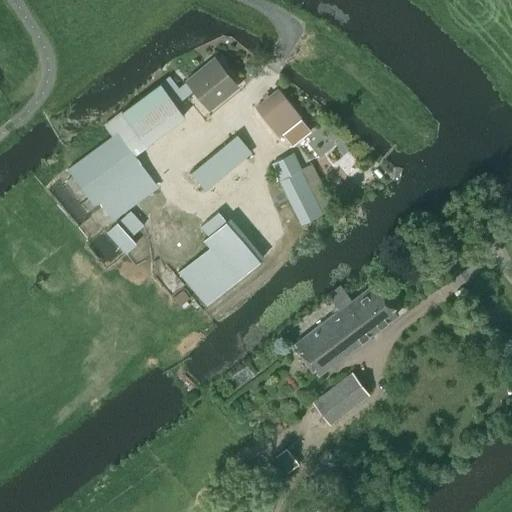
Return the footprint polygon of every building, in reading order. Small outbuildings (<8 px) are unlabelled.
[(187,80),(178,87),(185,96),(194,89),(209,107),(236,85),(214,58),(187,80)] [(112,136),(68,168),(93,203),(98,200),(112,219),(157,186),(134,155),(116,133),(130,122),(148,144),(185,116),(175,104),(185,96),(178,87),(169,76),(122,111),(104,125),(112,136)] [(278,89),(255,107),(278,136),(281,133),(291,145),(309,131),(300,118),(301,118),(278,89)] [(236,134),(190,172),(204,190),(251,152),(236,134)] [(273,163),(303,223),(333,208),(311,163),(302,168),(294,152),(273,163)] [(129,211),(118,221),(131,236),(142,225),(129,211)] [(215,212),(197,227),(206,237),(224,222),(215,212)] [(118,224),(107,233),(126,254),(136,245),(118,224)] [(195,257),(179,271),(206,305),(223,291),(195,257)] [(335,312),(295,343),(318,373),(397,313),(374,283),(351,300),(340,285),(327,295),(336,306),(333,309),(335,312)] [(312,402),(329,423),(369,393),(352,372),(312,402)]
